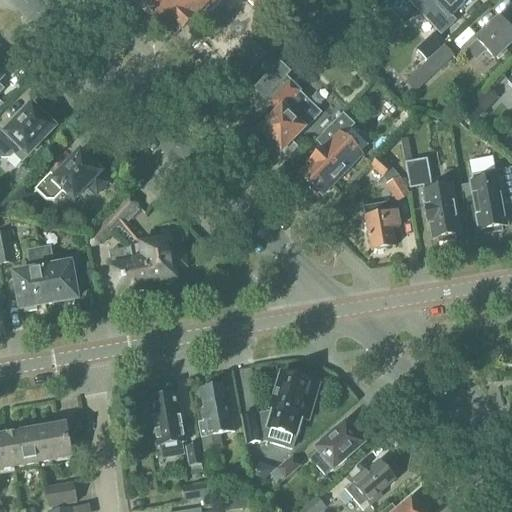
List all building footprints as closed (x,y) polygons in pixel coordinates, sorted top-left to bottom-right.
[(136,0),(133,4),(148,19),(164,34),(174,23),(182,31),(212,0),(243,0),(258,13),(270,0),(136,0)] [(381,15),(396,0),(376,0),(371,5),(381,15)] [(432,0),(439,6),(436,9),(448,22),(465,7),(466,9),(474,1),(472,0),(432,0)] [(340,32),(349,23),(335,10),(326,19),(340,32)] [(511,45),(511,36),(498,22),(475,44),(476,45),(467,54),(475,62),(485,53),(494,63),(511,45)] [(427,63),(445,46),(435,36),(417,53),(427,63)] [(443,49),(422,68),(432,78),(452,59),(443,49)] [(273,103),(282,111),(259,134),(270,144),(268,146),(277,155),(279,153),(281,155),(281,154),(287,160),(296,151),(290,145),(319,116),(289,87),(273,103)] [(497,102),(488,94),(464,120),(472,128),(497,102)] [(30,109),(3,137),(0,133),(0,159),(2,162),(9,163),(16,156),(23,163),(26,159),(54,132),(51,129),(52,126),(46,120),(43,121),(30,109)] [(325,135),(332,142),(323,152),(299,177),(310,188),(308,190),(316,198),(318,196),(321,198),(346,174),(363,156),(343,137),(348,131),(338,121),(325,135)] [(426,161),(413,164),(409,141),(400,143),(405,167),(410,191),(422,188),(424,194),(423,194),(426,210),(425,210),(428,226),(429,226),(432,242),(437,241),(438,245),(454,242),(454,238),(459,237),(451,189),(432,193),(431,187),(426,161)] [(79,156),(51,184),(48,180),(34,195),(48,209),(63,194),(73,204),(87,190),(96,198),(107,186),(98,178),(100,177),(97,174),(98,170),(92,165),(89,166),(79,156)] [(382,180),(390,171),(378,160),(370,169),(382,180)] [(511,205),(511,171),(472,178),(473,185),(470,186),(472,198),(471,198),(475,217),(476,217),(478,233),(484,232),(485,236),(501,233),(500,229),(506,228),(502,207),(511,205)] [(396,204),(406,198),(396,180),(386,187),(396,204)] [(33,198),(24,189),(7,206),(16,214),(33,198)] [(127,200),(108,219),(118,228),(137,209),(136,209),(137,207),(130,200),(128,201),(127,200)] [(367,235),(370,254),(374,253),(377,255),(383,254),(385,251),(395,249),(392,233),(399,231),(396,215),(392,216),(390,206),(375,208),(377,219),(364,221),(365,227),(364,231),(367,235)] [(105,243),(95,233),(88,240),(89,250),(92,253),(105,243)] [(8,236),(0,237),(0,268),(14,267),(8,236)] [(169,242),(142,246),(149,288),(162,286),(164,288),(171,287),(173,284),(176,284),(174,272),(186,270),(183,251),(171,253),(169,242)] [(149,288),(142,246),(138,247),(141,262),(131,263),(131,265),(110,268),(116,298),(120,298),(123,300),(130,299),(131,296),(150,293),(149,288)] [(50,251),(38,252),(47,308),(60,306),(60,308),(73,306),(73,303),(75,303),(72,286),(75,285),(73,274),(70,275),(69,268),(53,271),(50,251)] [(36,310),(47,308),(38,252),(27,254),(30,275),(14,277),(15,285),(13,285),(15,296),(17,296),(20,313),(23,312),(23,315),(36,313),(36,310)] [(246,446),(262,444),(262,442),(291,451),(301,419),(307,421),(317,387),(300,382),(301,379),(287,375),(286,378),(281,376),(271,410),(273,411),(270,419),(258,421),(257,416),(241,419),(246,446)] [(200,393),(204,412),(205,422),(201,423),(196,424),(199,439),(221,435),(234,433),(228,402),(225,403),(223,389),(220,389),(218,387),(212,388),(210,392),(200,393)] [(156,402),(149,403),(158,449),(183,444),(175,398),(169,399),(168,397),(155,399),(156,402)] [(324,478),(333,471),(361,447),(359,445),(362,441),(357,436),(352,437),(345,427),(316,451),(316,452),(308,459),(324,478)] [(32,433),(38,467),(70,461),(65,428),(32,433)] [(32,433),(7,438),(13,472),(13,475),(38,471),(38,467),(32,433)] [(0,473),(13,472),(7,438),(0,439),(0,473)] [(204,470),(222,466),(219,446),(201,449),(204,470)] [(199,447),(187,449),(192,475),(202,473),(201,467),(202,466),(199,447)] [(292,459),(270,477),(278,486),(300,468),(292,459)] [(351,485),(344,491),(361,511),(379,498),(377,495),(393,482),(386,474),(387,471),(384,467),(379,467),(378,465),(366,475),(364,473),(350,484),(351,485)] [(49,490),(53,511),(74,506),(70,485),(49,490)] [(209,499),(207,485),(184,489),(186,503),(209,499)] [(249,497),(240,498),(241,510),(250,509),(249,497)] [(319,511),(323,509),(315,499),(299,511),(319,511)] [(422,511),(417,510),(410,503),(399,511),(396,511),(392,507),(385,511),(422,511)]
